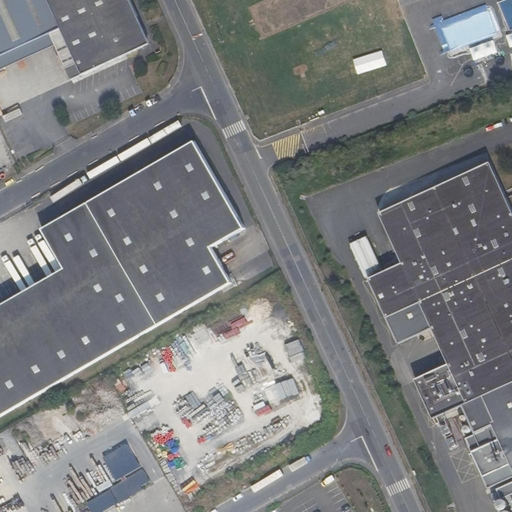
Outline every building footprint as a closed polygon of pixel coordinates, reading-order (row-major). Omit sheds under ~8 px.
[(70,81),(143,48),(147,39),(129,0),(0,0),(0,60),(61,33),(65,41),(54,46),(70,81)] [(0,60),(0,71),(54,46),(65,41),(61,33),(0,60)] [(0,319),(0,418),(232,284),(211,249),(245,229),(199,152),(47,240),(70,279),(0,319)] [(511,207),(491,163),(380,214),(403,263),(369,278),(399,343),(433,328),(449,364),(416,379),(434,419),(464,405),(477,433),(466,438),(489,488),(511,477),(511,482),(498,489),(503,499),(511,494),(511,207)] [(115,505),(152,489),(145,473),(108,489),(115,505)]
